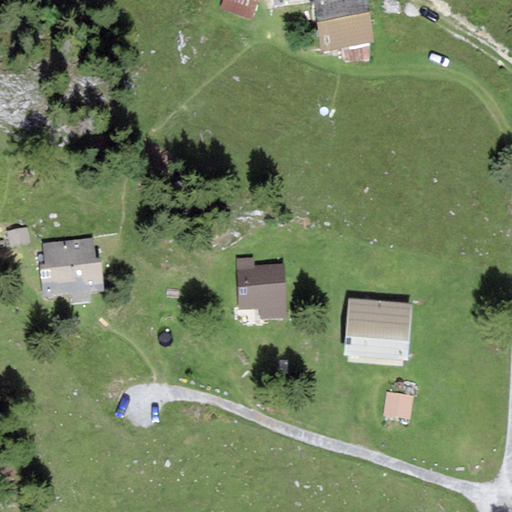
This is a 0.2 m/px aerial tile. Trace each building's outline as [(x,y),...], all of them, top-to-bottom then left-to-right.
[(223,0),(221,6),(253,17),(258,0),(223,0)] [(362,0),(318,0),(310,1),(319,56),(370,48),(362,0)] [(92,241),(36,248),(44,303),(99,296),(92,241)] [(280,267),(231,270),(235,321),(283,318),(280,267)] [(408,302),(345,298),(342,356),(405,359),(408,302)] [(389,387),(386,412),(412,415),(415,391),(389,387)]
